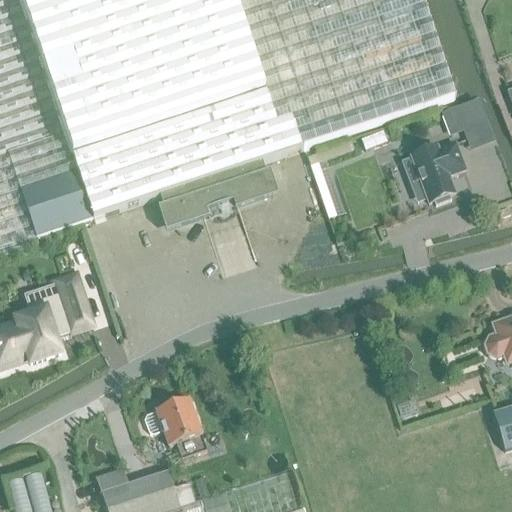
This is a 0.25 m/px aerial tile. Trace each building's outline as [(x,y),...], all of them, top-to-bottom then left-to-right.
[(0,0),(0,261),(38,249),(36,243),(19,194),(76,175),(92,224),(159,202),(261,168),(453,104),(418,0),(0,0)] [(478,103),(454,112),(462,135),(487,126),(478,103)] [(383,135),(360,143),(365,155),(387,146),(383,135)] [(351,146),(308,162),(328,223),(345,218),(329,171),(328,172),(326,165),(352,155),(352,154),(353,153),(351,146)] [(416,174),(406,178),(412,194),(422,190),(428,208),(434,205),(435,210),(451,204),(449,200),(454,198),(448,180),(465,174),(455,148),(438,154),(437,151),(411,161),(416,174)] [(271,197),(261,168),(159,202),(169,232),(271,197)] [(76,175),(19,194),(36,243),(70,232),(92,224),(76,175)] [(70,338),(92,331),(76,279),(54,286),(55,289),(24,299),(30,318),(15,322),(17,327),(0,331),(0,373),(29,365),(30,368),(60,358),(55,341),(70,336),(70,338)] [(511,320),(491,328),(495,337),(488,340),(483,350),(486,360),(497,365),(503,363),(505,369),(511,367),(511,320)] [(153,438),(163,435),(168,450),(176,448),(182,463),(206,454),(188,404),(146,419),(144,423),(149,436),(153,438)] [(511,412),(493,418),(505,457),(511,455),(511,412)] [(104,511),(176,511),(179,511),(173,493),(168,475),(127,489),(122,474),(95,482),(104,511)] [(179,511),(176,511),(302,511),(292,476),(195,506),(179,511)] [(206,485),(196,489),(200,503),(211,499),(206,485)] [(190,488),(173,493),(179,511),(195,506),(190,488)]
